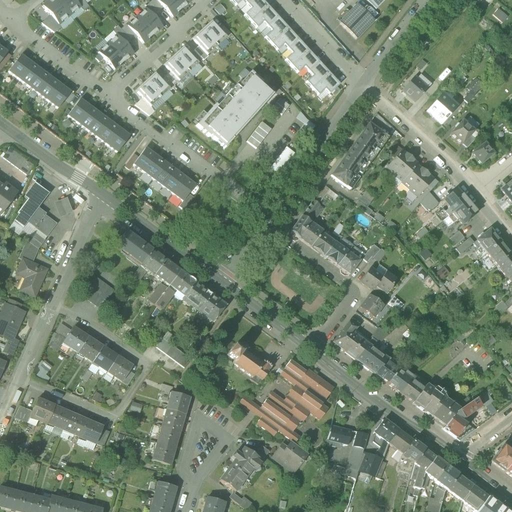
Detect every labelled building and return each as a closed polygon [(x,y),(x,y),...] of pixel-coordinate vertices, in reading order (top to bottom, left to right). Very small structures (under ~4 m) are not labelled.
[(69,16),(54,0),(50,0),(42,7),(50,16),(58,25),(69,16)] [(54,0),(69,16),(79,7),(73,0),(54,0)] [(82,0),(73,0),(79,7),(83,12),(89,8),(82,0)] [(157,13),(162,8),(156,1),(155,0),(153,0),(149,4),(157,13)] [(172,0),(156,0),(156,1),(162,8),(172,18),(181,10),(172,0)] [(172,0),(181,10),(191,1),(189,0),(172,0)] [(251,0),(246,5),(250,10),(244,15),(243,16),(250,23),(267,7),(259,0),(251,0)] [(364,0),(376,10),(385,0),(364,0)] [(242,1),(236,6),(240,11),(246,5),(242,1)] [(144,8),(146,10),(152,17),(157,13),(149,4),(144,8)] [(225,11),(219,5),(214,11),(219,17),(225,11)] [(246,5),(240,11),(244,15),(250,10),(246,5)] [(69,16),(73,21),(83,12),(79,7),(69,16)] [(250,23),(256,29),(262,23),(266,28),(277,18),(267,7),(250,23)] [(340,24),(355,40),(373,22),(357,7),(356,7),(353,10),(353,11),(349,14),(347,17),(345,17),(340,23),(340,24)] [(162,27),(152,17),(146,10),(136,19),(152,36),(162,27)] [(54,34),(61,29),(58,25),(50,16),(41,24),(54,34)] [(69,16),(58,25),(61,29),(62,31),(73,22),(73,21),(69,16)] [(266,28),(270,32),(265,38),(264,38),(270,45),(287,30),(277,18),(266,28)] [(152,36),(136,19),(127,27),(128,29),(137,38),(143,45),(152,36)] [(216,47),(226,39),(218,30),(211,22),(201,31),(216,47)] [(222,26),(218,30),(226,39),(227,40),(232,36),(222,26)] [(123,33),(120,30),(118,27),(112,32),(117,36),(125,45),(130,40),(123,33)] [(270,32),(266,28),(261,33),(265,38),(270,32)] [(123,33),(130,40),(133,37),(135,40),(137,38),(128,29),(123,33)] [(270,45),(276,52),(277,51),(283,46),(287,50),(297,41),(287,30),(270,45)] [(216,47),(201,31),(191,40),(198,47),(207,56),(216,47)] [(107,45),(123,62),(133,54),(117,36),(107,45)] [(226,39),(216,47),(221,52),(230,43),(227,40),(226,39)] [(98,53),(107,45),(103,40),(93,49),(98,53)] [(287,50),(291,55),(285,61),(291,67),(307,52),(297,41),(287,50)] [(123,62),(107,45),(98,53),(114,71),(123,62)] [(283,46),(277,51),(281,56),(287,50),(283,46)] [(208,57),(207,56),(198,47),(194,51),(203,61),(208,57)] [(173,57),(188,73),(198,65),(182,48),(173,57)] [(291,67),(297,74),(303,68),(307,73),(318,63),(307,52),(291,67)] [(11,57),(6,53),(0,62),(0,70),(1,71),(11,57)] [(8,73),(18,80),(30,64),(20,56),(8,73)] [(163,65),(170,73),(178,82),(188,73),(173,57),(163,65)] [(422,61),(416,67),(420,71),(426,65),(422,61)] [(307,73),(312,77),(305,83),(311,90),(328,75),(318,63),(307,73)] [(18,80),(27,88),(40,71),(30,64),(18,80)] [(188,73),(192,78),(202,69),(198,65),(188,73)] [(243,80),(249,74),(245,70),(239,76),(243,80)] [(27,88),(37,95),(50,78),(40,71),(27,88)] [(174,86),(178,82),(170,73),(165,77),(174,86)] [(188,73),(178,82),(183,87),(192,78),(188,73)] [(262,84),(250,73),(249,74),(243,80),(236,88),(235,87),(232,90),(225,97),(219,105),(216,107),(214,106),(196,126),(209,138),(210,137),(224,150),(272,95),(260,85),(262,84)] [(168,91),(169,90),(161,81),(154,74),(144,83),(160,99),(168,91)] [(311,90),(317,97),(324,91),(328,95),(330,94),(336,88),(338,86),(328,75),(311,90)] [(420,75),(416,80),(427,90),(431,86),(420,75)] [(466,80),(461,75),(455,81),(461,86),(466,80)] [(218,80),(214,76),(206,83),(210,88),(218,80)] [(165,77),(161,81),(169,90),(170,92),(175,87),(174,86),(165,77)] [(37,95),(47,102),(59,86),(50,78),(37,95)] [(402,92),(415,104),(427,90),(416,80),(414,78),(402,92)] [(471,92),(474,95),(483,85),(478,81),(469,91),(471,92)] [(160,99),(144,83),(135,91),(142,99),(150,108),(160,99)] [(70,93),(59,86),(47,102),(57,110),(63,101),(70,93)] [(227,86),(221,94),(225,97),(232,90),(227,86)] [(336,88),(330,94),(333,97),(339,91),(336,88)] [(160,99),(164,104),(173,96),(168,91),(160,99)] [(463,100),(467,104),(475,96),(474,95),(471,92),(463,100)] [(70,93),(63,101),(68,105),(74,97),(70,93)] [(214,101),(219,105),(225,97),(221,94),(214,101)] [(425,113),(440,126),(456,108),(441,95),(425,113)] [(154,112),(150,108),(142,99),(134,106),(149,117),(154,112)] [(150,108),(154,112),(164,104),(160,99),(150,108)] [(279,99),(275,104),(285,112),(289,107),(279,99)] [(67,117),(77,124),(89,108),(79,100),(67,117)] [(281,116),(285,112),(275,104),(272,109),(281,116)] [(77,124),(87,132),(99,115),(89,108),(77,124)] [(303,124),(312,131),(315,127),(307,121),(300,113),(296,119),(303,124)] [(87,132),(96,139),(109,122),(99,115),(87,132)] [(473,132),(476,129),(479,126),(469,117),(464,124),(473,132)] [(96,139),(106,146),(119,130),(109,122),(96,139)] [(450,135),(462,146),(462,145),(470,137),(474,133),(473,132),(464,124),(462,122),(450,135)] [(261,123),(257,128),(267,135),(271,130),(261,123)] [(312,131),(303,124),(300,129),(309,135),(312,131)] [(368,125),(349,151),(369,165),(387,139),(368,125)] [(257,128),(254,133),(263,140),(267,135),(257,128)] [(470,137),(474,141),(481,133),(476,129),(473,132),(474,133),(470,137)] [(129,137),(119,130),(106,146),(116,154),(129,137)] [(254,133),(250,138),(259,145),(263,140),(254,133)] [(462,145),(467,149),(474,141),(470,137),(462,145)] [(256,150),(259,145),(250,138),(246,143),(256,150)] [(471,155),(480,166),(493,155),(484,144),(471,155)] [(294,154),(286,147),(270,169),(278,175),(294,154)] [(389,156),(393,160),(401,151),(397,147),(389,156)] [(2,158),(26,176),(34,167),(9,149),(2,158)] [(145,149),(138,158),(132,166),(142,173),(155,157),(145,149)] [(361,176),(369,165),(349,151),(330,177),(345,187),(350,191),(358,180),(354,177),(357,173),(361,176)] [(385,170),(393,177),(409,159),(401,151),(393,160),(385,170)] [(129,171),(132,166),(138,158),(133,155),(124,167),(129,171)] [(142,173),(152,181),(165,164),(155,157),(142,173)] [(393,177),(401,184),(416,166),(417,165),(409,159),(393,177)] [(152,181),(162,188),(174,171),(165,164),(152,181)] [(400,185),(408,191),(424,173),(416,166),(401,184),(400,185)] [(162,188),(172,195),(184,179),(174,171),(162,188)] [(432,180),(424,173),(408,191),(416,198),(417,198),(425,189),(432,180)] [(397,188),(400,185),(401,184),(393,177),(389,181),(397,188)] [(172,195),(182,203),(188,195),(194,186),(184,179),(172,195)] [(425,189),(430,193),(438,183),(433,179),(432,180),(425,189)] [(511,181),(500,191),(511,204),(511,181)] [(0,216),(17,194),(4,184),(1,188),(0,186),(0,216)] [(22,230),(27,223),(38,209),(48,195),(34,184),(23,198),(27,201),(16,215),(17,216),(12,223),(13,223),(22,230)] [(400,185),(397,188),(396,189),(404,196),(408,191),(400,185)] [(442,201),(447,208),(452,214),(466,202),(456,190),(442,201)] [(408,191),(404,196),(403,198),(410,204),(416,198),(408,191)] [(361,197),(370,203),(374,198),(365,192),(361,197)] [(428,210),(430,211),(438,204),(429,193),(420,204),(426,211),(428,210)] [(193,198),(188,195),(182,203),(178,207),(183,211),(193,198)] [(357,201),(367,208),(371,204),(370,203),(361,197),(357,201)] [(72,214),(66,199),(53,204),(59,219),(72,214)] [(372,212),(367,208),(357,201),(354,206),(358,209),(368,217),(372,212)] [(312,202),(301,217),(310,224),(312,220),(310,218),(319,206),(312,202)] [(452,214),(450,215),(456,221),(457,220),(462,226),(476,215),(466,202),(452,214)] [(435,218),(436,218),(440,224),(443,221),(450,215),(452,214),(447,208),(446,211),(444,213),(443,211),(435,218)] [(45,215),(38,209),(27,223),(26,225),(33,231),(35,229),(46,238),(56,225),(45,216),(45,215)] [(377,213),(373,219),(380,224),(383,218),(377,213)] [(452,224),(456,221),(450,215),(443,221),(448,227),(452,224)] [(322,232),(310,224),(301,217),(289,233),(310,248),(320,234),(322,232)] [(435,227),(440,224),(436,218),(431,222),(435,227)] [(390,222),(386,227),(393,232),(397,227),(390,222)] [(13,223),(9,228),(19,236),(22,231),(32,238),(35,234),(45,241),(46,238),(35,229),(33,231),(26,225),(27,223),(22,230),(13,223)] [(332,234),(337,238),(344,228),(339,224),(332,234)] [(415,237),(419,241),(428,233),(425,229),(415,237)] [(479,246),(486,254),(499,243),(489,230),(476,242),(479,246)] [(35,234),(32,238),(22,231),(19,236),(28,243),(38,250),(42,245),(45,241),(35,234)] [(450,239),(455,246),(464,239),(458,232),(450,239)] [(120,251),(140,266),(151,252),(125,233),(114,247),(120,252),(120,251)] [(333,243),(320,234),(310,248),(323,258),(333,243)] [(455,250),(460,255),(473,245),(474,244),(473,243),(469,238),(455,250)] [(22,260),(32,265),(38,250),(26,241),(18,259),(22,261),(22,260)] [(346,253),(333,243),(323,258),(336,267),(346,253)] [(486,254),(496,266),(510,255),(500,243),(499,243),(486,254)] [(351,246),(346,253),(359,262),(361,259),(364,256),(351,246)] [(368,265),(372,259),(379,251),(373,246),(364,256),(361,259),(368,265)] [(480,259),(486,254),(479,246),(476,248),(473,251),(480,259)] [(432,256),(426,249),(419,255),(424,262),(432,256)] [(380,250),(379,251),(372,259),(378,263),(385,253),(380,250)] [(152,277),(153,276),(164,261),(151,252),(140,266),(133,276),(138,280),(139,280),(144,274),(143,274),(145,272),(152,277)] [(349,276),(359,262),(346,253),(336,267),(349,276)] [(496,266),(506,279),(511,273),(511,257),(510,255),(496,266)] [(19,292),(34,298),(46,271),(32,265),(22,260),(22,261),(17,273),(26,277),(19,292)] [(153,276),(162,283),(168,288),(179,273),(164,261),(153,276)] [(377,268),(374,273),(381,278),(385,273),(386,271),(379,266),(377,268)] [(443,267),(434,274),(440,281),(449,274),(443,267)] [(381,278),(374,273),(369,269),(358,283),(371,293),(375,288),(382,278),(381,278)] [(427,276),(421,271),(417,275),(423,281),(427,276)] [(175,293),(183,299),(194,284),(179,273),(168,288),(175,293)] [(385,273),(381,278),(382,278),(375,288),(385,295),(386,294),(384,293),(389,287),(390,288),(395,281),(385,273)] [(128,282),(133,286),(138,280),(133,276),(128,282)] [(81,296),(100,310),(114,291),(95,278),(81,296)] [(134,292),(138,296),(146,286),(141,282),(134,292)] [(154,307),(168,288),(162,283),(147,302),(154,307)] [(181,301),(191,308),(197,312),(209,295),(194,284),(183,299),(181,301)] [(160,312),(175,293),(168,288),(154,307),(160,312)] [(209,295),(197,312),(212,324),(225,307),(209,295)] [(358,309),(373,320),(382,307),(375,302),(368,296),(358,309)] [(403,306),(394,297),(389,303),(398,312),(403,306)] [(375,302),(382,307),(385,303),(378,298),(375,302)] [(7,306),(18,311),(21,306),(9,301),(7,306)] [(508,309),(501,301),(494,308),(501,315),(508,309)] [(8,341),(12,343),(12,342),(23,317),(17,314),(18,311),(7,306),(4,305),(0,313),(0,334),(5,336),(4,339),(8,341)] [(194,316),(197,312),(191,308),(188,311),(194,316)] [(209,327),(212,324),(197,312),(194,316),(209,327)] [(348,322),(357,328),(360,324),(352,318),(348,322)] [(348,322),(344,328),(352,334),(355,330),(357,328),(348,322)] [(58,335),(65,340),(70,331),(60,325),(55,333),(58,335)] [(367,345),(352,334),(344,328),(332,344),(355,361),(367,345)] [(62,344),(77,354),(87,339),(72,329),(70,331),(65,340),(62,344)] [(372,339),(379,344),(387,337),(377,329),(370,338),(372,339)] [(355,330),(352,334),(367,345),(370,341),(355,330)] [(412,335),(407,330),(402,336),(406,340),(412,335)] [(162,339),(168,343),(173,337),(167,332),(162,339)] [(47,345),(51,347),(58,335),(52,333),(47,345)] [(194,344),(199,348),(207,338),(201,334),(194,344)] [(50,348),(56,353),(62,344),(65,340),(58,335),(51,347),(50,348)] [(155,348),(162,339),(156,335),(149,344),(155,348)] [(496,342),(490,335),(483,341),(489,348),(496,342)] [(77,354),(92,363),(102,348),(87,339),(77,354)] [(165,355),(184,369),(190,360),(186,357),(171,346),(168,343),(162,339),(155,348),(165,355)] [(370,341),(367,345),(377,353),(380,348),(379,344),(372,339),(370,341)] [(3,353),(11,357),(16,344),(12,342),(12,343),(8,341),(3,353)] [(249,380),(257,386),(261,381),(261,382),(268,373),(267,372),(270,368),(262,362),(260,364),(255,360),(256,359),(255,359),(254,360),(249,356),(250,355),(249,354),(248,355),(245,353),(247,350),(248,351),(248,350),(240,344),(237,347),(235,345),(232,348),(226,356),(233,361),(231,364),(232,364),(231,365),(232,366),(232,365),(238,369),(237,370),(238,370),(239,369),(244,373),(243,374),(244,375),(245,374),(251,378),(249,380)] [(380,355),(377,353),(367,345),(355,361),(368,371),(380,355)] [(92,363),(106,373),(116,358),(102,348),(92,363)] [(386,360),(380,355),(368,371),(374,376),(385,361),(386,360)] [(131,368),(116,358),(106,373),(114,378),(121,383),(128,372),(131,368)] [(277,432),(294,445),(299,438),(292,433),(299,423),(301,425),(308,414),(319,422),(327,410),(321,405),(333,389),(291,359),(279,376),(295,388),(284,403),(271,393),(259,409),(258,410),(264,414),(259,420),(256,425),(273,437),(277,432)] [(44,361),(39,366),(42,369),(47,373),(52,368),(44,361)] [(397,371),(385,361),(374,376),(387,385),(397,371)] [(106,373),(92,363),(87,371),(92,374),(94,376),(97,371),(105,376),(106,373)] [(475,379),(480,374),(471,364),(466,369),(475,379)] [(40,380),(47,373),(42,369),(36,376),(40,380)] [(92,374),(87,371),(81,380),(86,383),(92,374)] [(410,380),(397,371),(387,385),(399,394),(410,380)] [(121,383),(127,387),(135,376),(128,372),(121,383)] [(106,373),(105,376),(102,380),(109,384),(114,378),(106,373)] [(414,375),(410,380),(415,384),(419,379),(414,375)] [(415,384),(410,380),(399,394),(412,404),(422,389),(415,384)] [(159,391),(170,394),(172,388),(161,385),(159,391)] [(425,387),(422,389),(412,404),(417,407),(428,391),(430,390),(425,387)] [(432,388),(430,390),(428,391),(417,407),(431,418),(442,404),(445,401),(442,395),(432,388)] [(483,403),(482,404),(485,408),(491,405),(493,403),(486,392),(479,397),(483,403)] [(102,397),(96,393),(91,400),(97,404),(102,397)] [(170,394),(165,411),(183,416),(188,399),(170,394)] [(238,404),(248,410),(252,404),(243,397),(238,404)] [(474,401),(478,407),(482,404),(483,403),(479,397),(474,401)] [(457,406),(450,405),(458,411),(469,404),(466,399),(457,406)] [(38,421),(46,424),(53,407),(37,400),(31,413),(30,417),(37,420),(38,421)] [(450,405),(445,401),(442,404),(431,418),(444,428),(453,415),(458,411),(450,405)] [(474,401),(469,404),(458,411),(453,415),(444,428),(442,430),(455,440),(466,425),(460,421),(479,408),(478,407),(474,401)] [(141,406),(131,403),(129,411),(139,414),(141,406)] [(264,414),(258,410),(259,409),(252,404),(248,410),(259,420),(264,414)] [(491,405),(485,408),(491,416),(496,413),(491,405)] [(14,418),(20,421),(25,410),(19,407),(14,418)] [(46,424),(62,431),(69,414),(53,407),(46,424)] [(31,413),(25,410),(20,421),(27,424),(29,420),(30,417),(31,413)] [(165,411),(161,428),(178,433),(183,416),(165,411)] [(69,434),(78,438),(85,421),(69,414),(62,431),(69,434)] [(35,427),(38,421),(37,420),(30,417),(29,420),(27,424),(35,427)] [(102,428),(85,421),(78,438),(94,445),(101,429),(102,428)] [(373,434),(388,445),(398,432),(383,421),(373,434)] [(43,431),(59,438),(62,431),(46,424),(43,431)] [(474,431),(466,425),(455,440),(459,443),(474,431)] [(161,428),(156,445),(173,450),(178,433),(161,428)] [(341,445),(347,447),(350,433),(330,428),(326,442),(341,445)] [(94,445),(103,448),(110,433),(101,429),(94,445)] [(69,434),(62,431),(59,438),(66,441),(69,434)] [(412,442),(398,432),(388,445),(387,445),(395,451),(401,455),(402,455),(412,442)] [(352,447),(363,450),(366,435),(356,433),(352,447)] [(388,445),(373,434),(371,443),(380,450),(374,455),(373,459),(362,454),(357,471),(374,478),(378,469),(382,462),(387,445),(388,445)] [(92,452),(94,445),(78,438),(75,445),(92,452)] [(412,442),(402,455),(406,459),(413,464),(423,451),(412,442)] [(490,462),(504,472),(511,461),(511,443),(510,442),(505,447),(503,446),(490,462)] [(271,458),(293,474),(301,462),(299,460),(304,454),(289,443),(285,448),(282,452),(278,449),(271,458)] [(258,461),(261,463),(269,452),(257,444),(250,454),(258,460),(258,461)] [(168,467),(173,450),(156,445),(151,462),(168,467)] [(346,469),(357,472),(357,471),(362,454),(363,450),(352,447),(346,469)] [(234,462),(229,468),(244,479),(258,461),(258,460),(250,454),(243,449),(239,455),(234,462)] [(234,462),(239,455),(234,451),(229,458),(234,462)] [(390,458),(397,464),(400,458),(400,457),(401,455),(395,451),(390,458)] [(434,459),(423,451),(413,464),(419,469),(424,473),(434,459)] [(413,464),(406,459),(406,460),(403,461),(400,458),(397,464),(396,467),(396,472),(410,476),(413,464)] [(436,460),(434,459),(424,473),(423,474),(427,477),(434,482),(445,467),(436,460)] [(413,464),(410,476),(409,480),(415,482),(417,474),(419,469),(413,464)] [(457,476),(445,467),(434,482),(440,487),(445,491),(446,490),(457,476)] [(234,493),(244,479),(229,468),(219,482),(234,493)] [(355,480),(357,472),(346,469),(343,476),(355,480)] [(378,469),(374,478),(379,480),(383,471),(378,469)] [(415,489),(417,490),(419,491),(419,489),(423,474),(424,473),(419,469),(417,474),(415,482),(413,488),(415,489)] [(408,483),(409,480),(410,476),(396,472),(397,480),(408,483)] [(471,487),(457,476),(446,490),(460,501),(471,487)] [(409,480),(408,483),(407,487),(413,488),(415,482),(409,480)] [(149,511),(168,511),(175,488),(157,483),(149,511)] [(440,487),(438,490),(437,490),(436,491),(434,500),(429,499),(425,511),(438,511),(443,493),(445,491),(440,487)] [(460,501),(474,511),(476,511),(487,498),(471,487),(460,501)] [(0,507),(18,511),(46,511),(49,502),(0,489),(0,507)] [(229,499),(238,506),(242,501),(241,500),(232,494),(229,499)] [(50,498),(49,502),(46,511),(100,511),(101,511),(50,498)] [(202,511),(221,511),(223,503),(206,498),(202,511)] [(243,498),(241,500),(242,501),(238,506),(246,511),(247,511),(253,505),(243,498)] [(485,511),(493,503),(487,498),(476,511),(485,511)] [(485,511),(505,511),(493,503),(485,511)]
